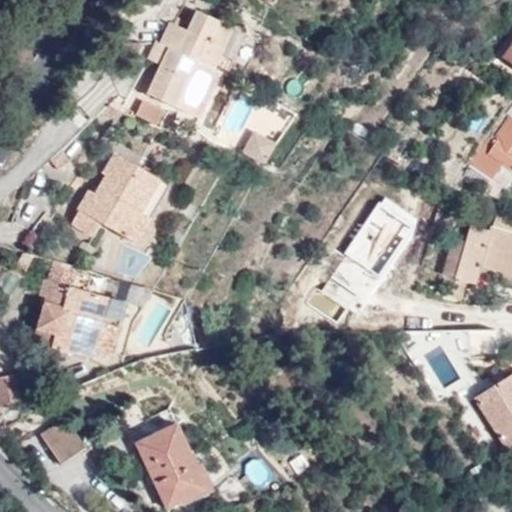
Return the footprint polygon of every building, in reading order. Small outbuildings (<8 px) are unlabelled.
[(247,34),(234,27),(196,10),(188,24),(179,20),(177,25),(173,23),(161,43),(222,71),(227,74),(247,34)] [(237,21),(234,27),(247,34),(247,28),(237,21)] [(126,73),(145,43),(124,42),(111,62),(126,73)] [(222,71),(161,43),(159,42),(151,60),(162,65),(149,94),(200,118),(222,71)] [(462,103),(484,74),(469,64),(447,93),(462,103)] [(142,99),(142,100),(158,111),(160,107),(142,99)] [(158,111),(142,100),(135,115),(153,122),(158,111)] [(504,187),(511,175),(511,102),(487,135),(491,137),(471,165),(504,187)] [(168,111),(166,117),(179,126),(180,124),(175,121),(178,115),(168,111)] [(179,126),(166,117),(162,127),(176,133),(179,126)] [(252,126),(240,149),(264,161),(276,138),(252,126)] [(93,192),(82,210),(103,223),(137,244),(172,186),(117,152),(104,172),(109,176),(97,195),(93,192)] [(103,223),(82,210),(73,225),(93,238),(103,223)] [(511,276),(511,214),(498,210),(491,231),(472,226),(466,242),(453,238),(443,275),(456,279),(454,290),(463,293),(466,282),(475,284),(478,275),(480,266),(511,276)] [(103,315),(109,299),(72,287),(78,267),(55,261),(49,280),(46,280),(41,296),(47,299),(46,304),(34,343),(92,360),(95,351),(114,356),(124,322),(122,321),(103,315)] [(23,277),(1,262),(0,264),(0,310),(3,309),(23,277)] [(511,276),(480,266),(478,275),(511,286),(511,276)] [(47,299),(41,296),(39,297),(37,302),(46,304),(47,299)] [(126,304),(109,299),(103,315),(122,321),(126,304)] [(511,372),(476,398),(511,441),(511,372)] [(23,401),(18,375),(0,378),(0,391),(3,404),(23,401)] [(168,507),(204,490),(192,468),(197,465),(171,409),(139,423),(145,438),(137,443),(168,507)] [(46,438),(73,429),(68,421),(45,437),(46,438)] [(86,449),(73,429),(46,438),(63,463),(86,449)] [(192,468),(204,490),(214,485),(203,462),(197,465),(192,468)]
